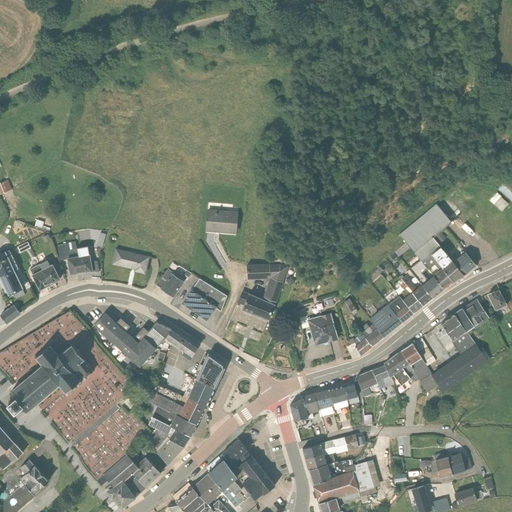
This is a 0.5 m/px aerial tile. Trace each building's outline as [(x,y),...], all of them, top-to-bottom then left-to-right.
[(452,240),(445,233),(455,224),(446,214),(399,252),(405,260),(406,261),(390,274),(394,279),(410,267),(411,268),(413,270),(415,272),(429,289),(436,284),(443,287),(454,280),(448,273),(434,256),(452,240)] [(237,226),(207,224),(205,253),(234,255),(237,226)] [(62,279),(85,275),(84,266),(72,269),(71,262),(52,265),(56,280),(62,279)] [(146,276),(112,267),(107,283),(131,289),(130,291),(142,294),(146,276)] [(454,280),(465,293),(478,284),(466,270),(454,280)] [(0,295),(9,292),(12,290),(2,271),(0,271),(0,295)] [(62,279),(65,297),(88,292),(85,275),(62,279)] [(423,304),(434,317),(445,308),(434,294),(429,299),(423,292),(427,288),(420,280),(409,288),(423,304)] [(443,287),(454,301),(465,293),(454,280),(443,287)] [(242,325),(240,330),(266,340),(273,324),(274,321),(275,321),(287,285),(279,283),(269,283),(268,283),(245,284),(245,299),(268,298),(261,318),(247,312),(246,313),(240,311),(236,322),(242,325)] [(37,290),(45,306),(56,301),(47,285),(37,290)] [(434,294),(445,308),(454,301),(443,287),(434,294)] [(45,306),(37,290),(25,296),(34,312),(45,306)] [(9,292),(0,295),(0,312),(3,317),(18,310),(9,292)] [(157,307),(171,317),(182,302),(169,292),(157,307)] [(413,312),(423,326),(434,317),(423,304),(418,307),(407,294),(401,298),(404,301),(413,312)] [(197,298),(179,323),(191,331),(210,306),(197,298)] [(400,315),(414,333),(423,326),(413,312),(404,301),(400,304),(404,309),(398,314),(400,315)] [(223,314),(210,306),(191,331),(205,341),(223,314)] [(489,314),(497,329),(509,323),(501,308),(489,314)] [(388,325),(403,342),(414,333),(400,315),(388,325)] [(491,337),(479,318),(457,333),(469,352),(491,337)] [(387,324),(378,331),(392,351),(403,342),(388,325),(387,324)] [(0,331),(0,345),(0,346),(14,335),(8,326),(0,331)] [(377,348),(384,357),(392,351),(378,331),(369,338),(373,343),(377,348)] [(306,339),(313,366),(338,359),(330,332),(306,339)] [(100,333),(90,346),(137,388),(168,349),(152,343),(144,352),(139,348),(132,357),(137,360),(135,363),(121,351),(125,347),(117,338),(112,343),(100,333)] [(469,352),(457,333),(443,343),(455,361),(469,352)] [(361,354),(372,366),(384,357),(377,348),(373,343),(361,353),(361,354)] [(455,361),(443,343),(434,349),(446,367),(455,361)] [(172,366),(178,356),(169,349),(162,359),(172,366)] [(353,360),(360,376),(372,366),(361,354),(353,360)] [(180,372),(187,362),(178,356),(172,366),(180,372)] [(360,376),(353,360),(353,358),(348,360),(350,365),(345,367),(351,380),(360,376)] [(421,359),(413,364),(428,385),(436,380),(421,359)] [(180,372),(178,375),(187,381),(196,368),(187,362),(180,372)] [(413,364),(402,372),(410,385),(410,386),(422,379),(413,364)] [(439,405),(446,413),(488,383),(474,364),(430,393),(439,405)] [(29,380),(36,388),(10,409),(3,415),(8,421),(1,427),(9,436),(16,430),(20,436),(31,427),(53,409),(59,416),(75,403),(72,398),(75,396),(79,401),(89,392),(67,366),(53,378),(44,367),(29,380)] [(402,372),(384,384),(389,397),(391,399),(393,397),(403,389),(410,385),(402,372)] [(194,401),(212,410),(221,390),(221,385),(205,377),(194,401)] [(430,393),(422,379),(410,386),(428,414),(439,405),(430,393)] [(384,386),(372,391),(377,402),(383,400),(386,408),(394,405),(391,399),(389,397),(384,386)] [(372,391),(356,397),(361,412),(362,419),(373,415),(372,412),(370,413),(368,409),(378,405),(377,402),(372,391)] [(212,410),(194,401),(185,419),(203,428),(212,410)] [(354,405),(344,407),(348,422),(349,427),(359,424),(354,405)] [(344,407),(328,412),(332,426),(348,422),(344,407)] [(328,412),(314,416),(318,432),(320,440),(335,436),(332,426),(328,412)] [(179,427),(149,413),(143,424),(149,427),(173,438),(179,427)] [(314,416),(301,419),(307,436),(318,432),(314,416)] [(203,428),(185,419),(176,437),(194,446),(203,428)] [(289,427),(293,443),(307,439),(307,436),(301,419),(289,427)] [(173,438),(149,427),(145,436),(167,448),(173,438)] [(188,458),(194,446),(176,437),(170,449),(172,451),(188,458)] [(172,451),(149,438),(145,447),(167,458),(172,451)] [(180,469),(188,458),(172,451),(166,461),(180,469)] [(0,472),(9,465),(0,455),(0,472)] [(355,456),(320,467),(323,476),(337,475),(357,470),(355,456)] [(401,480),(413,480),(412,459),(400,460),(401,480)] [(153,476),(165,488),(180,469),(166,461),(153,476)] [(237,463),(219,478),(229,488),(245,473),(237,463)] [(0,490),(18,475),(9,465),(0,472),(0,490)] [(302,471),(305,481),(323,476),(320,467),(302,471)] [(98,498),(108,509),(110,511),(120,504),(129,496),(136,491),(133,487),(123,476),(98,498)] [(305,481),(308,493),(327,486),(323,476),(305,481)] [(462,476),(448,479),(453,499),(467,494),(464,483),(462,476)] [(132,500),(142,511),(157,496),(142,479),(133,487),(136,491),(129,496),(132,500)] [(269,511),(272,510),(249,479),(237,488),(248,500),(239,507),(243,511),(269,511)] [(436,483),(441,502),(453,499),(448,479),(436,483)] [(222,482),(206,497),(219,511),(222,511),(236,500),(229,489),(222,482)] [(471,482),(464,483),(467,494),(474,492),(471,482)] [(20,498),(29,489),(23,483),(14,491),(20,498)] [(371,484),(350,490),(351,496),(356,511),(366,511),(378,508),(371,484)] [(308,493),(313,508),(332,502),(327,486),(308,493)] [(36,511),(44,506),(29,489),(20,498),(15,502),(20,508),(23,511),(36,511)] [(313,508),(314,511),(356,511),(351,496),(332,502),(313,508)] [(219,511),(206,497),(197,504),(204,511),(219,511)] [(406,497),(393,499),(394,506),(407,505),(406,497)] [(140,511),(142,511),(132,500),(127,504),(134,511),(140,511)] [(493,501),(485,502),(488,511),(492,511),(495,511),(493,501)]
